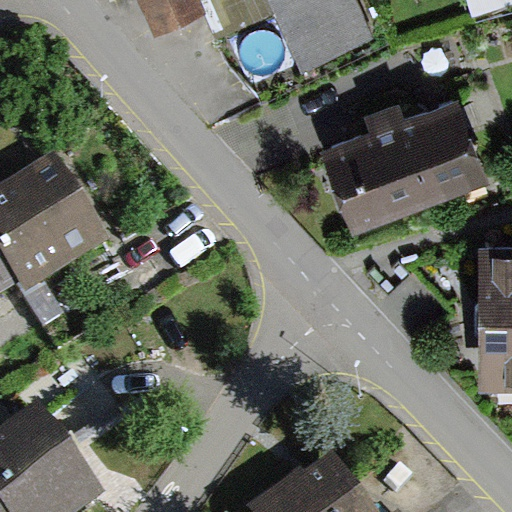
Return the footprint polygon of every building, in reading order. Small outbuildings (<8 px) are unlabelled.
[(136,0),(153,36),(204,16),(195,0),(271,0),(303,72),(372,36),(354,0),(136,0)] [(511,0),(471,0),(477,16),(511,4),(511,0)] [(373,132),(319,153),(354,240),(490,187),(457,101),(402,122),(397,111),(369,122),(373,132)] [(0,291),(17,281),(26,295),(115,238),(56,146),(10,176),(0,182),(0,291)] [(511,240),(475,240),(473,386),(511,386),(511,240)] [(39,399),(0,428),(0,511),(76,511),(107,489),(39,399)] [(258,511),(404,511),(400,507),(393,511),(379,511),(335,451),(306,470),(302,464),(250,501),(258,511)]
